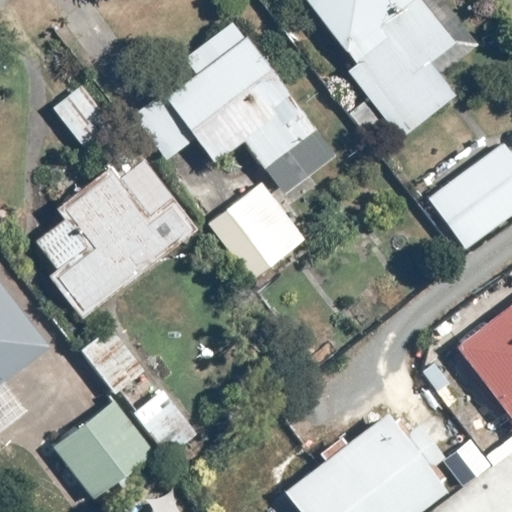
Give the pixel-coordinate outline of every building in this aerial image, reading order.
[(298,0),(347,61),(338,68),(394,137),(447,94),(421,62),(448,41),(414,0),(298,0)] [(261,175),(277,196),(330,154),(226,20),(178,57),(191,74),(158,100),(172,119),(147,138),(162,158),(187,138),(206,162),(234,140),(261,175)] [(76,84),(46,105),(77,151),(107,130),(76,84)] [(511,207),(511,165),(496,143),(421,200),(458,249),(511,207)] [(37,277),(72,321),(187,228),(129,155),(24,240),(47,269),(37,277)] [(301,237),(255,179),(202,221),(247,279),(301,237)] [(0,376),(41,344),(0,291),(0,422),(14,412),(0,393),(0,376)] [(511,433),(511,295),(446,344),(511,434),(511,433)] [(106,320),(74,345),(108,390),(140,365),(106,320)] [(149,378),(119,398),(162,460),(192,439),(149,378)] [(148,451),(108,399),(48,447),(89,498),(148,451)] [(408,511),(443,486),(384,408),(273,491),(288,511),(408,511)]
